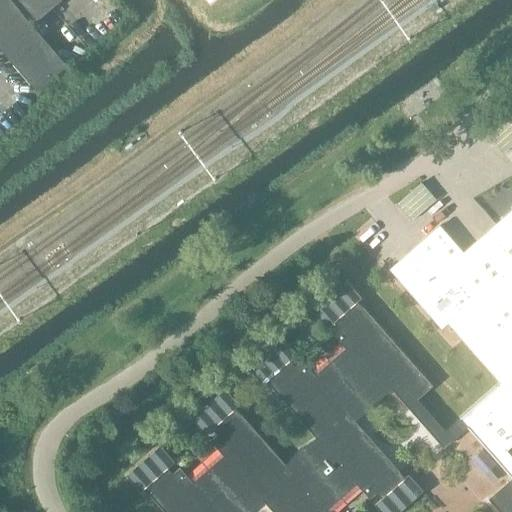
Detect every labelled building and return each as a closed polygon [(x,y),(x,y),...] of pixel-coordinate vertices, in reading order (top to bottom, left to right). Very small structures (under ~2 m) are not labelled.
[(0,0),(0,49),(37,92),(67,65),(9,0),(0,0)] [(19,0),(37,20),(60,0),(19,0)] [(511,145),(511,117),(511,116),(501,125),(486,138),(501,155),(511,145)] [(409,221),(433,199),(418,182),(394,203),(409,221)] [(236,408),(239,405),(225,388),(190,418),(205,435),(212,429),(217,435),(210,441),(223,456),(193,483),(179,468),(172,474),(167,468),(174,462),(160,445),(126,475),(140,492),(144,489),(152,498),(164,511),(511,511),(511,211),(464,254),(440,227),(428,237),(390,270),(429,315),(442,330),(449,324),(502,385),(445,434),(416,401),(431,388),(357,302),(361,299),(346,282),(312,312),(327,329),(334,323),(339,328),(332,334),(345,350),(315,376),(301,361),(294,367),(289,362),(296,356),(282,339),(248,369),(262,386),(266,382),(316,439),(297,452),(285,465),(236,408)]
